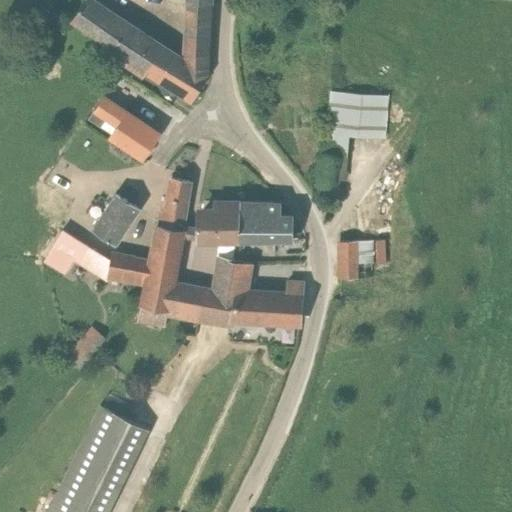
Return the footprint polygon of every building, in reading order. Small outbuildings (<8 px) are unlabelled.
[(207,75),(210,23),(209,21),(199,19),(189,19),(188,36),(187,49),(186,60),(181,58),(160,44),(93,0),(83,0),(70,20),(103,43),(100,47),(141,75),(146,68),(191,99),(207,76),(207,75)] [(322,191),(337,193),(339,181),(342,181),(348,133),(383,137),(387,96),(334,90),(322,191)] [(159,133),(143,122),(105,96),(88,118),(101,127),(107,119),(117,127),(111,137),(143,158),(159,133)] [(182,228),(187,201),(190,181),(172,178),(165,211),(160,209),(158,223),(155,222),(155,224),(187,230),(187,229),(182,228)] [(115,243),(127,224),(138,207),(117,193),(106,210),(93,229),(115,243)] [(238,239),(241,201),(216,201),(216,215),(199,215),(199,241),(237,242),(237,239),(238,239)] [(238,239),(273,239),(293,239),(293,214),(279,214),(280,203),(241,201),(238,239)] [(112,249),(111,258),(107,280),(143,285),(145,274),(177,280),(187,230),(155,224),(155,222),(154,222),(147,256),(112,249)] [(76,261),(87,244),(62,229),(43,260),(66,273),(74,260),(76,261)] [(379,262),(390,262),(390,237),(379,236),(379,262)] [(358,277),(357,239),(339,240),(340,277),(358,277)] [(357,239),(358,277),(360,277),(372,277),(372,239),(357,239)] [(233,293),(236,258),(217,254),(211,285),(177,280),(145,274),(143,285),(140,305),(137,322),(165,328),(168,310),(198,316),(201,289),(233,293)] [(288,280),(287,289),(250,287),(254,262),(236,258),(233,293),(231,322),(232,316),(300,322),(301,312),(304,281),(288,280)] [(231,322),(233,293),(201,289),(198,316),(231,322)] [(78,342),(93,354),(96,350),(106,339),(92,327),(81,340),(78,342)] [(102,404),(115,411),(118,406),(121,400),(107,393),(102,404)] [(100,403),(47,511),(48,511),(109,511),(151,428),(128,417),(115,411),(102,404),(100,403)] [(115,411),(128,417),(131,412),(118,406),(115,411)] [(194,511),(213,492),(155,441),(137,460),(148,469),(139,480),(175,511),(194,511)]
